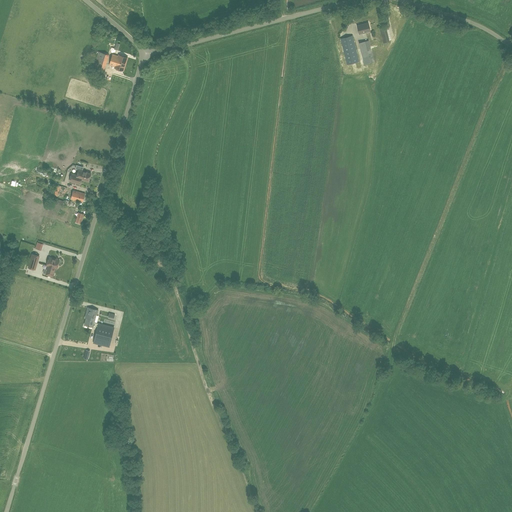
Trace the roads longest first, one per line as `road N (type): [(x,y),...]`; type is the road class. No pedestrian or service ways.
road 1 (unclassified): [(5,511),(145,53)]
road 2 (track): [(100,202),(181,300),(259,511)]
road 3 (unclassified): [(145,53),(357,0)]
road 4 (unclassified): [(511,46),(467,20),(402,0)]
